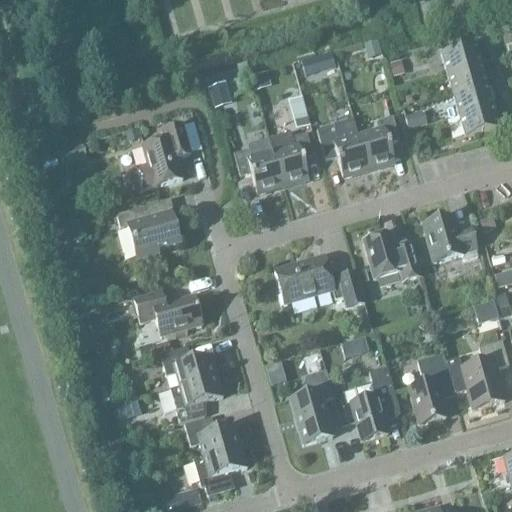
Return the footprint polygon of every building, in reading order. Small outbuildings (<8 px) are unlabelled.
[(441,56),(447,78),(481,68),(475,47),(441,56)] [(320,74),(335,70),(331,55),(316,59),(320,74)] [(447,78),(453,99),(487,89),(481,68),(447,78)] [(453,99),(459,120),(493,110),(487,89),(453,99)] [(493,110),(459,120),(465,141),(499,131),(493,110)] [(378,133),(358,139),(367,171),(376,169),(380,171),(392,168),(391,164),(393,164),(388,147),(399,143),(392,120),(378,124),(376,127),(378,133)] [(332,129),(316,133),(325,164),(337,161),(342,179),(344,178),(345,182),(357,178),(359,174),(367,171),(358,139),(354,125),(335,131),(332,129)] [(176,162),(190,158),(182,128),(161,135),(163,143),(141,149),(147,169),(135,172),(141,193),(152,189),(153,191),(182,183),(176,162)] [(286,137),(268,142),(270,147),(281,188),(290,185),(294,187),(306,184),(305,181),(307,180),(302,163),(313,160),(306,136),(290,141),(289,138),(286,137)] [(270,147),(268,142),(249,147),(247,150),(248,153),(233,157),(240,180),(251,177),(256,195),(258,195),(258,198),(271,194),(273,190),(281,188),(270,147)] [(82,148),(60,155),(63,166),(85,160),(82,148)] [(154,207),(116,218),(120,232),(127,230),(137,262),(156,257),(155,253),(178,247),(170,218),(158,221),(154,207)] [(422,228),(433,266),(462,258),(463,264),(477,260),(469,231),(456,235),(451,220),(422,228)] [(363,245),(373,283),(399,275),(402,285),(420,280),(410,247),(394,252),(389,237),(363,245)] [(274,274),(284,308),(332,294),(335,303),(343,301),(346,312),(364,307),(355,276),(337,281),(338,283),(331,285),(324,260),(274,274)] [(156,324),(160,340),(201,329),(193,300),(164,308),(160,296),(133,304),(140,328),(156,324)] [(446,365),(455,398),(466,394),(472,414),(504,404),(495,373),(508,369),(501,345),(478,352),(482,365),(461,371),(458,361),(446,365)] [(175,377),(179,390),(217,379),(211,358),(187,364),(183,351),(160,358),(166,380),(175,377)] [(419,365),(425,386),(408,391),(418,428),(445,421),(438,396),(452,392),(442,359),(419,365)] [(350,406),(361,445),(387,437),(383,423),(400,418),(387,371),(368,376),(371,386),(355,391),(358,404),(350,406)] [(311,396),(290,402),(303,448),(332,440),(323,406),(333,402),(325,374),(307,379),(311,396)] [(217,379),(179,390),(169,393),(179,427),(203,420),(199,407),(223,401),(217,379)] [(199,448),(203,460),(241,450),(235,428),(211,435),(208,422),(184,428),(190,450),(199,448)] [(241,450),(203,460),(193,463),(201,492),(204,491),(207,500),(230,493),(225,477),(247,471),(241,450)] [(511,457),(502,460),(510,488),(511,486),(511,457)]
